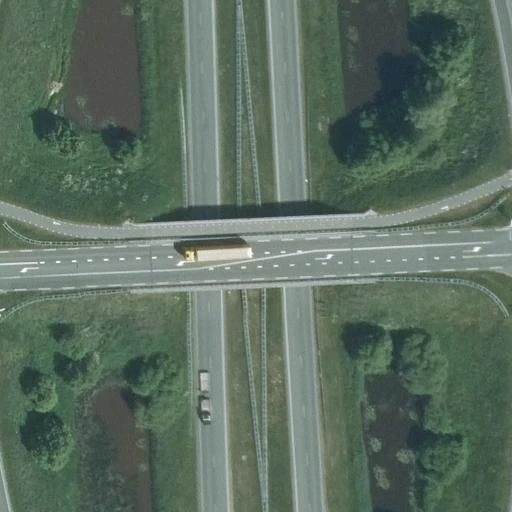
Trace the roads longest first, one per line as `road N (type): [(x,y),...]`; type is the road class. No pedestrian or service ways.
road 1 (trunk): [(310,511),(280,0)]
road 2 (secondary): [(0,285),(511,261)]
road 3 (secondary): [(511,235),(0,258)]
road 4 (trunk): [(197,0),(217,511)]
